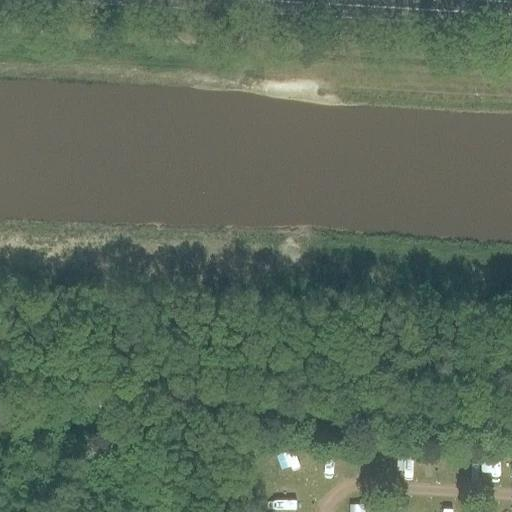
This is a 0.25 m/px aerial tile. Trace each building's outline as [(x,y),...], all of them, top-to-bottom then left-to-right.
[(0,263),(12,265),(14,225),(0,223),(0,263)] [(130,270),(132,230),(100,229),(98,269),(130,270)] [(216,274),(248,276),(250,236),(218,234),(216,274)] [(368,241),(336,240),(334,280),(366,281),(368,241)] [(486,247),(454,245),(452,285),(484,287),(486,247)]
